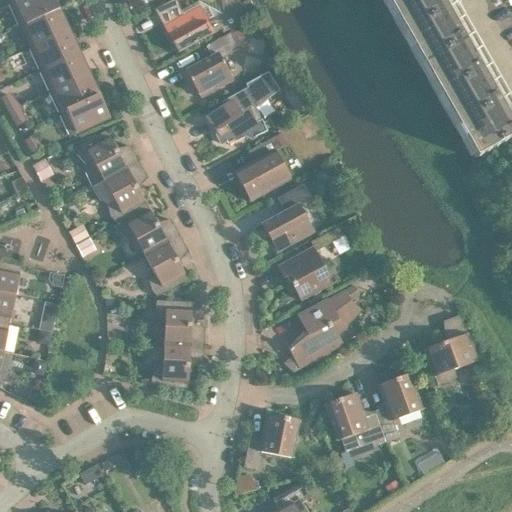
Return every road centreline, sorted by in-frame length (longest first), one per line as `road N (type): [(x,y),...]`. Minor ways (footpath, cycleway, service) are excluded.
road 1 (residential): [(225,396),(235,318),(228,266),(145,108),(100,0)]
road 2 (residential): [(225,396),(292,399),(407,325)]
road 3 (residential): [(42,464),(128,418),(216,441)]
